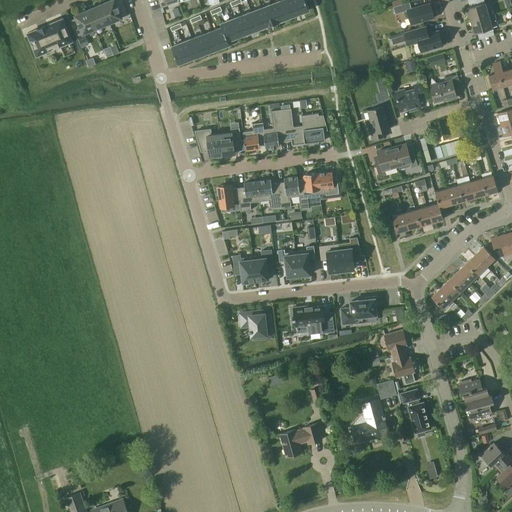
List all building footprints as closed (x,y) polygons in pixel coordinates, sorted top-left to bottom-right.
[(102,5),(110,23),(121,19),(120,18),(126,16),(121,3),(115,5),(113,0),(102,5)] [(178,3),(177,0),(156,0),(159,9),(167,7),(167,6),(178,3)] [(288,18),(281,0),(272,4),(279,22),(288,18)] [(288,18),(298,14),(292,0),(281,0),(288,18)] [(305,0),(292,0),(298,14),(309,10),(305,0)] [(466,9),(470,22),(495,15),(495,14),(488,15),(485,4),(483,0),(473,0),(470,1),(472,7),(466,9)] [(430,4),(411,10),(409,3),(393,8),(395,15),(403,12),(405,18),(407,19),(409,18),(411,25),(434,19),(430,4)] [(261,8),(268,26),(279,22),(272,4),(261,8)] [(94,30),(110,23),(102,5),(87,11),(94,30)] [(251,12),(258,29),(268,26),(261,8),(251,12)] [(87,11),(85,12),(74,16),(76,22),(70,24),(75,37),(81,35),(82,35),(94,30),(87,11)] [(241,15),(248,33),(258,29),(251,12),(241,15)] [(241,15),(231,19),(238,37),(248,33),(241,15)] [(492,29),(492,27),(498,25),(495,15),(470,22),(474,34),(480,32),(482,39),(494,36),(492,29)] [(26,34),(35,56),(58,47),(63,58),(74,53),(69,42),(71,42),(61,19),(46,26),(36,30),(26,34)] [(228,41),(238,37),(231,19),(220,23),(222,27),(223,27),(228,41)] [(223,27),(222,27),(212,31),(219,49),(229,45),(228,41),(223,27)] [(393,45),(406,41),(407,46),(418,43),(421,53),(434,49),(436,50),(440,49),(441,47),(442,47),(442,45),(442,44),(441,40),(440,39),(438,32),(427,35),(425,27),(404,34),(404,33),(391,37),(393,45)] [(219,49),(212,31),(202,34),(209,52),(219,49)] [(209,52),(202,34),(192,38),(199,56),(209,52)] [(182,42),(189,60),(199,56),(192,38),(182,42)] [(178,64),(189,60),(182,42),(171,46),(178,64)] [(114,55),(119,53),(119,52),(116,45),(110,47),(114,55)] [(413,60),(406,62),(408,69),(415,67),(413,60)] [(492,90),(511,83),(511,69),(503,72),(500,62),(496,63),(498,68),(496,69),(494,64),(492,65),(495,75),(488,77),(492,90)] [(456,99),(454,91),(460,89),(456,76),(444,79),(446,83),(429,88),(434,103),(447,99),(447,101),(456,99)] [(418,100),(424,98),(421,84),(413,87),(415,91),(395,97),(400,113),(414,109),(414,111),(420,109),(418,100)] [(281,109),(285,141),(291,140),(292,145),(305,143),(303,125),(293,127),(291,108),(290,108),(290,104),(281,105),(281,109)] [(383,132),(388,131),(382,108),(366,113),(372,131),(368,131),(371,141),(385,138),(383,132)] [(273,128),(264,129),(263,129),(265,143),(265,144),(265,148),(279,146),(279,142),(285,141),(281,109),(271,111),(273,128)] [(500,126),(511,122),(511,109),(497,114),(500,126)] [(301,115),(303,125),(305,143),(305,144),(307,144),(317,142),(317,143),(319,143),(318,141),(325,140),(324,131),(328,130),(323,115),(319,115),(318,113),(301,115)] [(259,144),(265,144),(265,143),(263,129),(264,129),(263,122),(252,123),(253,130),(243,132),(245,150),(250,150),(250,149),(255,149),(255,147),(259,146),(259,144)] [(511,122),(500,126),(504,137),(511,135),(511,134),(511,122)] [(231,133),(219,134),(222,155),(224,154),(225,156),(232,155),(232,153),(234,153),(233,146),(237,146),(238,141),(241,140),(239,128),(230,129),(231,133)] [(209,156),(222,155),(219,134),(211,135),(210,129),(195,131),(201,151),(209,150),(209,156)] [(391,150),(396,168),(408,164),(410,169),(416,168),(413,156),(408,158),(404,146),(391,150)] [(384,177),(383,172),(396,168),(391,150),(377,154),(380,166),(375,167),(378,179),(384,177)] [(304,175),(303,175),(304,179),(298,180),(297,180),(299,196),(301,210),(309,209),(308,198),(320,196),(320,194),(317,174),(317,172),(304,174),(304,175)] [(320,194),(326,193),(326,194),(339,193),(338,189),(338,184),(337,184),(336,176),(333,176),(332,176),(331,172),(317,174),(320,194)] [(297,180),(298,180),(298,176),(284,178),(284,182),(278,183),(281,209),(291,207),(290,197),(299,196),(297,180)] [(493,176),(481,179),(485,195),(497,192),(493,176)] [(257,181),(260,201),(269,200),(270,210),(281,209),(278,183),(271,184),(271,179),(257,181)] [(481,179),(469,183),(474,198),(485,195),(481,179)] [(260,201),(257,181),(244,183),(244,187),(238,188),(239,200),(241,211),(251,210),(250,202),(260,201)] [(469,183),(458,186),(462,202),(474,198),(469,183)] [(239,200),(238,188),(232,189),(231,185),(218,186),(219,188),(217,188),(217,195),(219,195),(221,206),(234,205),(233,200),(239,200)] [(458,186),(446,189),(451,205),(462,202),(458,186)] [(399,197),(398,192),(397,192),(395,187),(391,188),(392,193),(394,198),(399,197)] [(451,205),(446,189),(434,193),(438,204),(439,209),(451,205)] [(438,204),(426,207),(431,223),(443,220),(439,209),(438,204)] [(426,207),(415,211),(419,226),(431,223),(426,207)] [(415,211),(403,214),(408,230),(419,226),(415,211)] [(408,230),(403,214),(391,217),(396,233),(408,230)] [(511,232),(503,235),(511,262),(511,260),(511,232)] [(509,264),(511,262),(503,235),(491,239),(492,244),(484,247),(494,258),(500,256),(503,260),(504,259),(509,264)] [(350,242),(338,243),(342,273),(348,272),(348,270),(354,269),(352,256),(362,255),(357,237),(349,238),(350,242)] [(338,243),(319,246),(321,260),(327,259),(329,272),(335,272),(335,273),(342,273),(338,243)] [(306,250),(295,251),(298,276),(301,275),(301,277),(308,276),(308,274),(310,274),(308,258),(315,257),(314,245),(305,246),(306,250)] [(483,246),(474,255),(485,267),(494,258),(484,247),(483,246)] [(284,249),(278,250),(279,262),(285,261),(287,277),(298,276),(295,251),(285,252),(284,249)] [(261,280),(261,282),(267,281),(267,279),(269,279),(267,265),(273,264),(272,250),(262,251),(262,256),(253,257),(256,281),(261,280)] [(245,282),(245,284),(251,283),(251,281),(256,281),(253,257),(241,258),(240,255),(233,256),(235,269),(241,268),(243,282),(245,282)] [(477,275),(485,267),(474,255),(466,263),(477,275)] [(468,284),(477,275),(466,263),(457,272),(468,284)] [(460,292),(468,284),(457,272),(448,280),(460,292)] [(503,276),(498,280),(502,284),(507,279),(503,276)] [(451,300),(460,292),(448,280),(440,288),(451,300)] [(443,309),(451,300),(440,288),(431,296),(443,309)] [(475,291),(471,297),(477,300),(481,295),(475,291)] [(486,293),(481,297),(485,301),(489,296),(486,293)] [(341,311),(342,324),(363,322),(362,316),(376,314),(375,307),(377,306),(376,296),(365,298),(365,300),(350,301),(351,310),(342,311),(341,308),(341,311)] [(324,318),(322,306),(312,307),(312,306),(305,307),(304,306),(293,307),(293,309),(291,309),(292,322),(295,321),(295,326),(308,325),(309,333),(321,331),(321,333),(334,332),(332,317),(324,318)] [(264,315),(264,314),(251,315),(251,312),(240,313),(240,315),(238,316),(239,325),(241,324),(241,327),(250,326),(251,330),(249,330),(249,332),(251,332),(251,336),(266,334),(266,333),(272,332),(270,314),(264,315)] [(391,349),(393,355),(405,352),(403,346),(407,345),(403,330),(384,335),(388,350),(391,349)] [(405,352),(393,355),(395,362),(392,362),(396,377),(414,372),(410,357),(407,358),(405,352)] [(281,374),(268,377),(270,385),(283,382),(281,374)] [(465,401),(467,400),(489,394),(486,386),(482,387),(479,378),(471,380),(470,378),(459,381),(460,383),(458,384),(461,394),(463,394),(465,401)] [(393,379),(377,384),(381,399),(397,395),(393,379)] [(314,403),(323,401),(324,400),(321,387),(310,389),(314,403)] [(425,434),(424,430),(430,429),(423,402),(419,403),(417,399),(419,398),(416,389),(400,394),(403,403),(408,401),(409,406),(408,406),(415,433),(417,432),(418,436),(425,434)] [(491,393),(489,394),(467,400),(469,407),(467,408),(470,419),(472,418),(473,420),(484,417),(483,415),(492,412),(489,403),(493,401),(491,393)] [(362,403),(364,413),(352,426),(356,442),(388,434),(384,417),(386,417),(385,415),(382,415),(378,399),(362,403)] [(309,443),(322,440),(317,423),(304,427),(304,428),(295,431),(295,430),(280,434),(287,456),(301,452),(298,443),(308,441),(309,443)] [(495,424),(486,426),(488,432),(497,429),(495,424)] [(491,464),(495,468),(508,456),(503,451),(502,452),(493,442),(480,454),(490,464),(491,464)] [(511,459),(508,456),(495,468),(499,473),(496,476),(506,486),(511,480),(511,467),(509,464),(511,461),(511,459)] [(437,476),(435,469),(428,471),(430,478),(437,476)] [(87,511),(80,492),(64,498),(68,511),(87,511)] [(126,511),(122,499),(92,510),(92,511),(126,511)]
